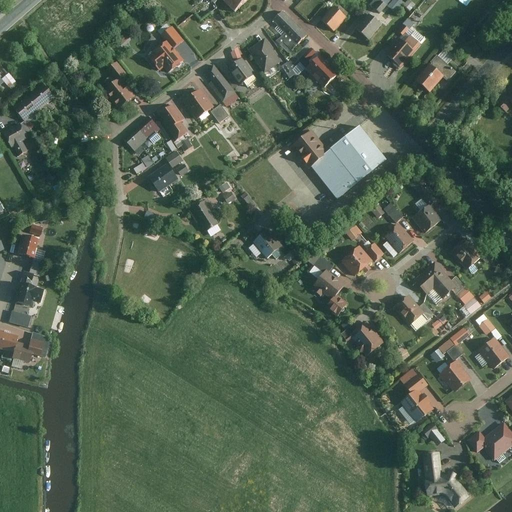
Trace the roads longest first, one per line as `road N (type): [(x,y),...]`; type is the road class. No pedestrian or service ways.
road 1 (residential): [(285,4),(119,134),(123,212)]
road 2 (residential): [(285,4),(427,141)]
road 3 (residential): [(485,203),(376,293)]
road 4 (residential): [(427,141),(511,44)]
